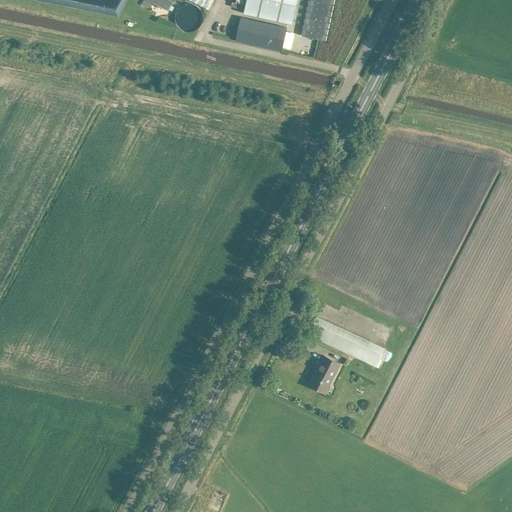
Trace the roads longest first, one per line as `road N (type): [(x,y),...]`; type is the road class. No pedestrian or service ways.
road 1 (unclassified): [(125,511),(392,0)]
road 2 (unclassified): [(176,511),(442,0)]
road 3 (primary): [(152,511),(417,0)]
